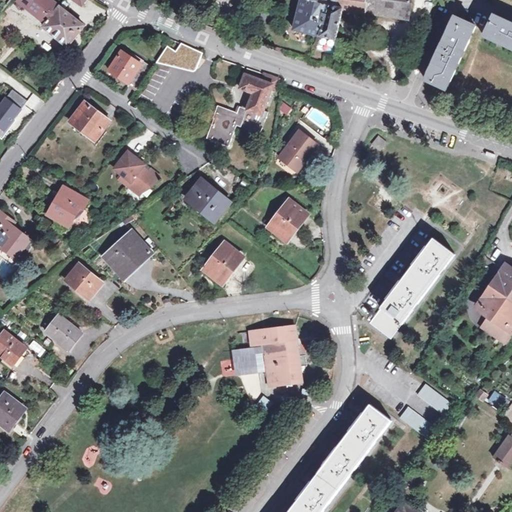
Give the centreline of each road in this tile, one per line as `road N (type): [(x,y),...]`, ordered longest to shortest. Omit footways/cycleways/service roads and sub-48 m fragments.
road 1 (unclassified): [(0,491),(118,339),(204,309),(337,292)]
road 2 (tertiary): [(124,4),(367,97)]
road 3 (unclassified): [(262,511),(341,406),(337,292)]
road 4 (unclassified): [(337,292),(334,222),(344,160),(367,97)]
road 5 (residential): [(77,75),(213,167)]
road 6 (tertiary): [(367,97),(511,145)]
road 7 (unclassified): [(77,75),(0,172)]
